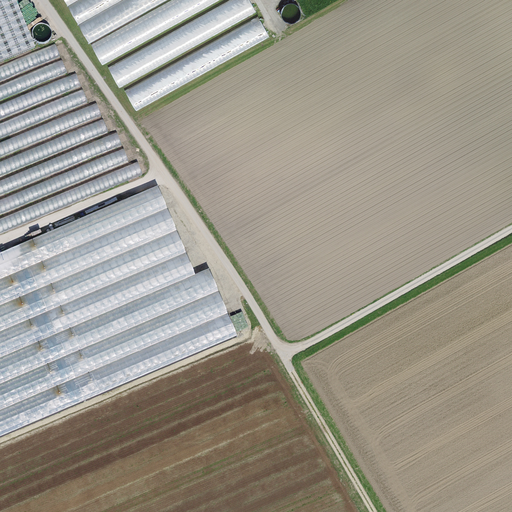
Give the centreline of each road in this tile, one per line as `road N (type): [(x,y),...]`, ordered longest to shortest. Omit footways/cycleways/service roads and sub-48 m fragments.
road 1 (track): [(282,351),(41,0)]
road 2 (track): [(282,351),(511,226)]
road 3 (track): [(378,511),(282,351)]
road 4 (track): [(0,242),(162,171)]
